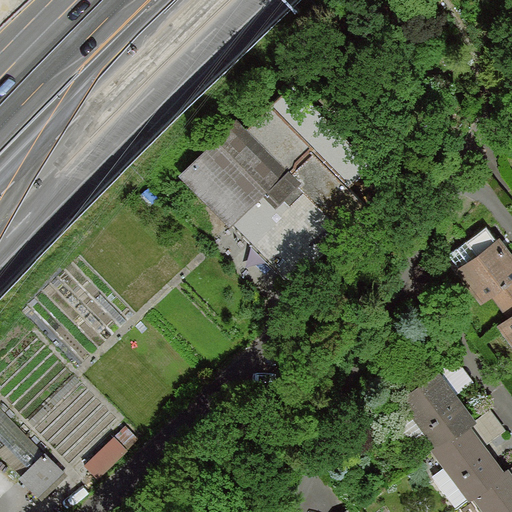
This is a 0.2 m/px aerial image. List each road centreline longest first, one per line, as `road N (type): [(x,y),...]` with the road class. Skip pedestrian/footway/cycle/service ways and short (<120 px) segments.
road 1 (motorway): [(46,157),(207,0)]
road 2 (motorway): [(120,0),(0,120)]
